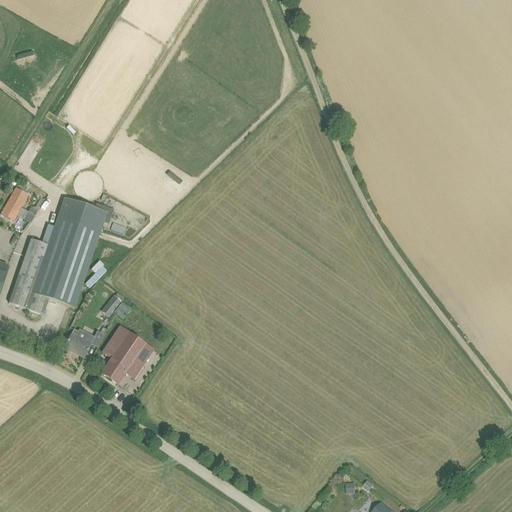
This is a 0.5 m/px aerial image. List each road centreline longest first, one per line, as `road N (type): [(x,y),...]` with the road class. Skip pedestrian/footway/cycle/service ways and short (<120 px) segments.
road 1 (track): [(511,410),(370,209),(283,0)]
road 2 (unclassified): [(262,511),(63,379),(0,353)]
road 3 (track): [(111,0),(0,178)]
